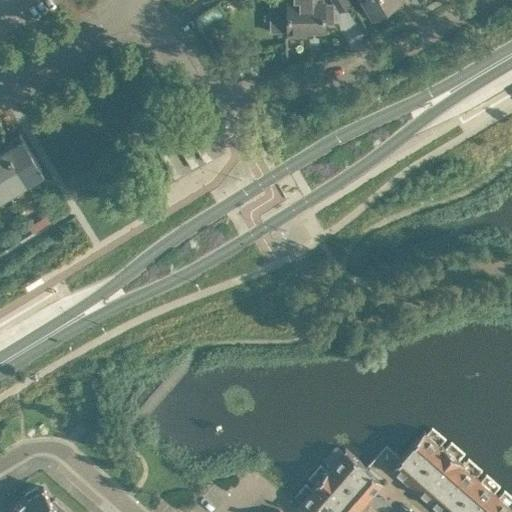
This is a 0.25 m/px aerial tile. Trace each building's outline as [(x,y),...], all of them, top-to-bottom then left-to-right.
[(305,29),(324,28),(324,22),(334,22),(334,2),(323,2),(323,0),(269,0),(270,30),(288,30),(288,33),(305,33),(305,29)] [(363,0),(373,15),(396,0),(363,0)] [(259,70),(258,63),(244,66),(246,73),(259,70)] [(5,148),(25,181),(43,171),(20,132),(9,139),(12,144),(5,148)] [(0,178),(8,192),(25,181),(5,148),(0,151),(0,178)] [(0,196),(8,192),(0,178),(0,196)] [(424,430),(390,469),(409,485),(443,446),(424,430)] [(443,446),(409,485),(427,501),(461,462),(443,446)] [(329,468),(368,501),(384,483),(345,449),(329,467),(329,468)] [(461,462),(427,501),(439,511),(449,511),(479,478),(461,462)] [(313,486),(342,511),(358,511),(368,501),(329,468),(313,486)] [(479,478),(449,511),(481,511),(497,494),(479,478)] [(12,505),(8,507),(10,511),(70,511),(66,508),(69,506),(58,497),(56,499),(53,496),(50,498),(43,486),(39,489),(37,485),(24,493),(26,496),(24,498),(23,497),(11,504),(12,505)] [(297,504),(305,511),(342,511),(313,486),(297,504)] [(511,511),(511,506),(497,494),(481,511),(511,511)]
